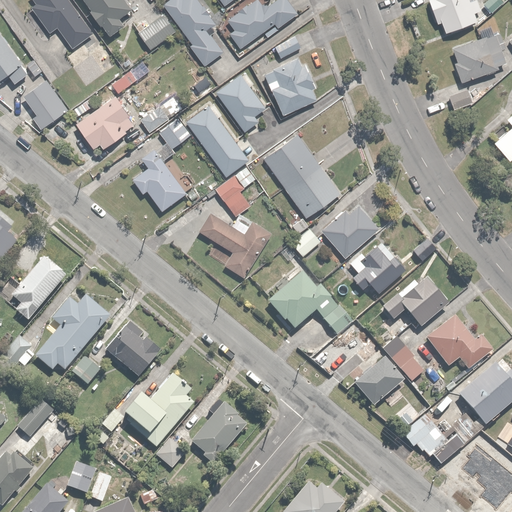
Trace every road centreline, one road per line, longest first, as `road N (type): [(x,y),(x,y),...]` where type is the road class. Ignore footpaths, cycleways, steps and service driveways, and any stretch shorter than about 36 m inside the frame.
road 1 (residential): [(0,137),(313,405)]
road 2 (residential): [(354,0),(438,186),(511,280)]
road 3 (residential): [(313,405),(442,511)]
road 4 (residential): [(224,511),(313,405)]
